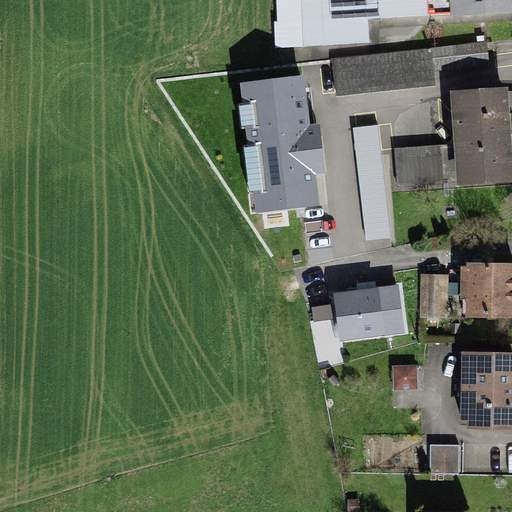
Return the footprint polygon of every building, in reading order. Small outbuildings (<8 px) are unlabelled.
[(511,0),(319,0),(321,48),(371,46),(370,22),(511,16),(511,0)] [(491,41),(329,57),(334,98),(436,87),(435,70),(493,64),(491,41)] [(304,78),(242,85),(258,212),(320,204),(316,174),(326,173),(320,123),(310,124),(304,78)] [(398,152),(400,185),(505,179),(500,93),(452,96),(455,149),(398,152)] [(511,271),(468,269),(466,313),(511,315),(511,283),(511,271)] [(422,279),(421,316),(438,316),(439,279),(422,279)] [(391,297),(336,301),(339,344),(394,339),(391,297)] [(511,360),(465,359),(462,428),(511,430),(511,360)] [(391,364),(390,387),(420,388),(420,365),(391,364)]
